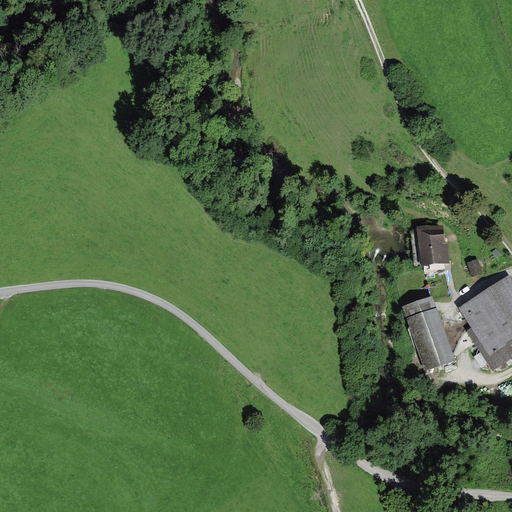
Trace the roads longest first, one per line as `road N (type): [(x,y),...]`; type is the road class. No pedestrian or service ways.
road 1 (unclassified): [(511,496),(435,491),(379,474),(172,308),(127,289),(91,283),(0,293)]
road 2 (track): [(357,0),(427,155),(511,249)]
